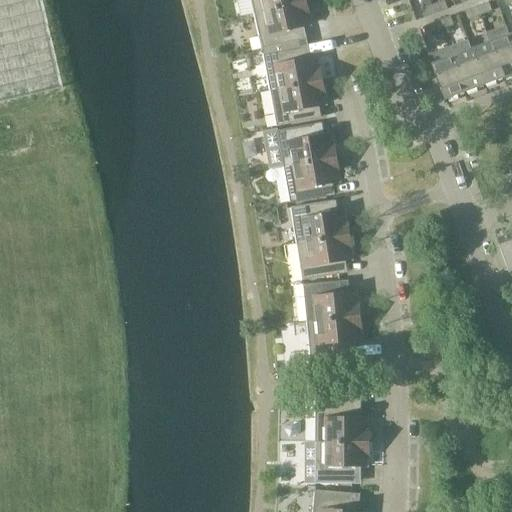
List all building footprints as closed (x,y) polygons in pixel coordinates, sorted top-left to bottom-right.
[(40,0),(0,0),(0,102),(61,88),(40,0)] [(251,0),(255,12),(307,0),(306,0),(251,0)] [(263,48),(299,39),(296,27),(308,25),(305,14),(309,13),(307,0),(255,12),(263,48)] [(435,13),(448,8),(445,0),(444,0),(432,5),(435,13)] [(488,2),(476,7),(480,16),(492,11),(488,2)] [(421,8),(424,17),(435,13),(432,5),(421,8)] [(480,16),(476,7),(464,11),(468,20),(480,16)] [(451,15),(438,20),(441,28),(454,24),(451,15)] [(441,28),(438,20),(427,24),(430,33),(441,28)] [(487,33),(491,42),(504,78),(511,74),(511,39),(511,35),(507,26),(487,33)] [(449,47),(453,57),(465,92),(485,85),(472,49),(469,40),(449,47)] [(491,42),(472,49),(485,85),(504,78),(491,42)] [(270,89),(323,79),(321,66),(318,67),(316,57),(303,59),(300,47),(264,53),(270,89)] [(453,57),(433,64),(446,99),(465,92),(453,57)] [(323,79),(270,89),(277,125),(313,118),(311,107),(324,104),(322,94),(326,93),(323,79)] [(284,166),(337,156),(335,143),(331,144),(329,134),(317,136),(314,123),(278,130),(284,166)] [(405,142),(396,145),(397,150),(406,147),(405,142)] [(290,202),(327,196),(325,184),(337,182),(335,171),(339,170),(337,156),(284,166),(290,202)] [(291,206),(297,243),(350,234),(348,220),(344,221),(342,210),(330,212),(328,200),(291,206)] [(511,233),(498,239),(511,273),(511,272),(511,233)] [(352,247),(350,234),(297,243),(303,278),(339,273),(337,260),(350,258),(348,248),(352,247)] [(303,283),(307,320),(360,315),(359,302),(355,302),(354,291),(342,292),(340,280),(303,283)] [(361,329),(360,315),(307,320),(311,362),(348,359),(346,340),(358,339),(357,329),(361,329)] [(315,440),(369,440),(369,427),(365,427),(365,416),(353,416),(353,399),(315,399),(315,440)] [(315,483),(352,483),(352,465),(364,465),(364,455),(369,455),(369,440),(315,440),(315,483)] [(312,511),(362,511),(350,510),(351,492),(314,489),(312,511)]
